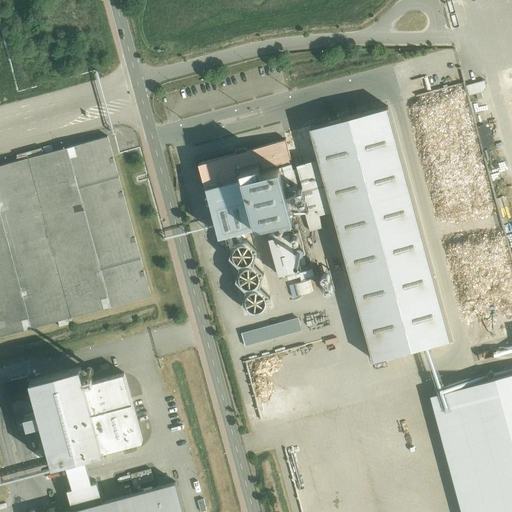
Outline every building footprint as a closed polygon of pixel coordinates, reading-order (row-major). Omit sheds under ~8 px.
[(388,113),(309,133),(372,370),(450,349),(388,113)] [(106,138),(0,166),(0,334),(148,295),(106,138)] [(286,141),(198,165),(215,228),(221,249),(266,236),(279,282),(312,273),(300,232),(295,233),(292,221),(305,218),(309,230),(321,226),(319,218),(331,215),(317,163),(294,170),(286,141)] [(254,262),(256,260),(257,255),(254,247),(246,245),(245,245),(239,248),(236,255),(237,259),(239,262),(247,265),(254,262)] [(260,287),(262,285),(263,280),(260,273),(253,270),(252,270),(246,273),(243,280),(244,285),(246,288),(253,290),(260,287)] [(267,310),(268,308),(270,303),(266,296),(259,293),(258,293),(252,296),(249,303),(250,308),(252,310),(259,313),(267,310)] [(298,318),(241,334),(245,347),(301,331),(298,318)] [(81,368),(30,381),(38,411),(25,414),(32,439),(45,436),(53,465),(143,441),(125,373),(85,384),(81,368)] [(511,511),(511,379),(432,400),(460,511),(511,511)] [(71,511),(183,511),(176,484),(101,504),(71,511)] [(97,487),(66,495),(70,511),(71,511),(101,504),(97,487)]
